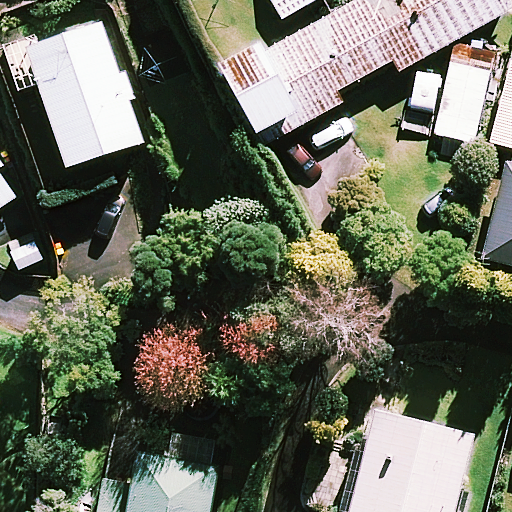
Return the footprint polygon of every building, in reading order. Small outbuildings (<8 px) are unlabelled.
[(511,0),(371,0),(223,83),(259,148),(301,124),(306,133),(343,112),(338,103),(398,70),(404,81),(511,20),(511,0)] [(269,0),(269,4),(289,27),(327,5),(324,0),(269,0)] [(132,109),(137,107),(127,77),(121,79),(104,29),(29,54),(73,184),(148,158),(132,109)] [(511,71),(494,154),(511,158),(511,71)] [(491,81),(453,72),(437,141),(475,150),(491,81)] [(0,216),(15,206),(0,185),(0,176),(5,173),(0,165),(0,216)] [(511,177),(509,177),(487,272),(511,277),(511,177)] [(469,511),(472,500),(461,498),(474,445),(374,422),(353,511),(469,511)] [(104,489),(100,511),(211,511),(217,477),(141,466),(137,494),(104,489)]
